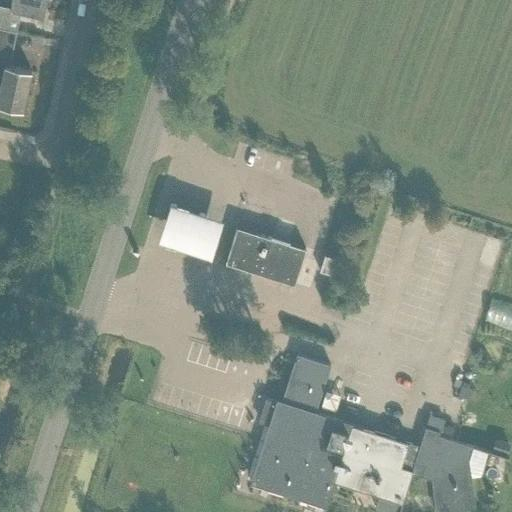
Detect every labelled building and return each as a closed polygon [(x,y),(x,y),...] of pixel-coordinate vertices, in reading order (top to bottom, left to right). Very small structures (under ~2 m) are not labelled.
[(0,27),(17,32),(21,12),(43,16),(46,0),(11,0),(10,8),(0,5),(0,27)] [(9,66),(17,32),(0,27),(0,82),(1,83),(0,88),(0,105),(23,111),(31,71),(9,66)] [(223,220),(169,205),(158,243),(212,258),(223,220)] [(294,284),(306,249),(237,227),(226,263),(294,284)] [(331,275),(336,259),(325,255),(320,271),(331,275)] [(267,400),(260,423),(268,426),(251,483),(324,506),(331,482),(400,503),(397,511),(398,511),(411,471),(439,479),(443,508),(436,509),(436,510),(457,507),(458,510),(472,508),(465,462),(470,447),(509,459),(509,458),(439,436),(441,432),(426,428),(420,447),(315,414),(330,366),(297,355),(281,404),(267,400)] [(492,451),(506,455),(510,445),(495,440),(492,451)]
